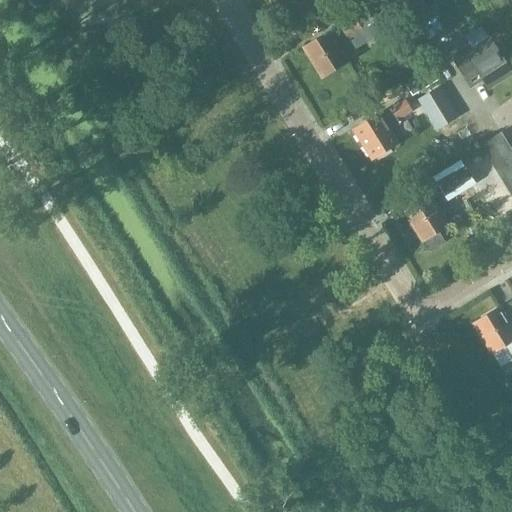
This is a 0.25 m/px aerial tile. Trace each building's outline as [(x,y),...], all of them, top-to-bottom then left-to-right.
[(430,16),(419,0),(410,0),(398,8),(411,28),(430,16)] [(353,17),(338,26),(346,38),(360,29),(353,17)] [(481,27),(445,50),(460,74),(469,89),(482,81),(486,87),(509,73),(481,27)] [(321,78),(347,62),(328,31),(302,47),(321,78)] [(407,83),(404,84),(411,96),(430,85),(424,74),(407,83)] [(437,88),(418,99),(436,128),(456,117),(437,88)] [(378,113),(352,129),(371,159),(397,143),(387,127),(397,120),(397,119),(411,110),(404,99),(380,115),(378,113)] [(511,152),(499,132),(479,145),(511,198),(511,152)] [(436,207),(461,192),(455,181),(430,197),(429,195),(402,211),(421,241),(423,239),(429,249),(442,240),(436,231),(447,224),(436,207)] [(498,308),(472,323),(491,354),(497,350),(511,340),(511,330),(506,321),(511,317),(511,301),(509,303),(510,303),(499,310),(498,308)]
